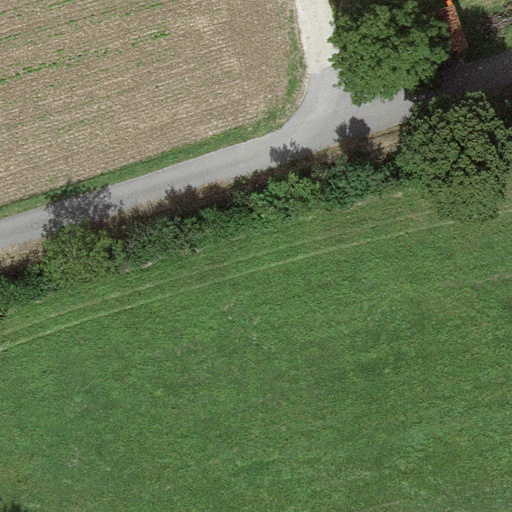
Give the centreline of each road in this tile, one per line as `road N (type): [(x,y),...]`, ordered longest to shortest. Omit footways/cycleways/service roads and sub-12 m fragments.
road 1 (track): [(511,70),(340,130),(0,229)]
road 2 (track): [(305,0),(340,130)]
